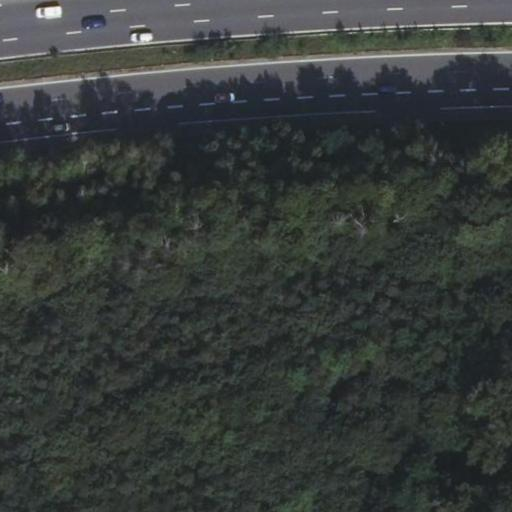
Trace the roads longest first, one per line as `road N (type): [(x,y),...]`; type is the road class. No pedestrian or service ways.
road 1 (trunk): [(0,109),(295,85),(511,79)]
road 2 (trunk): [(423,0),(259,5),(0,33)]
